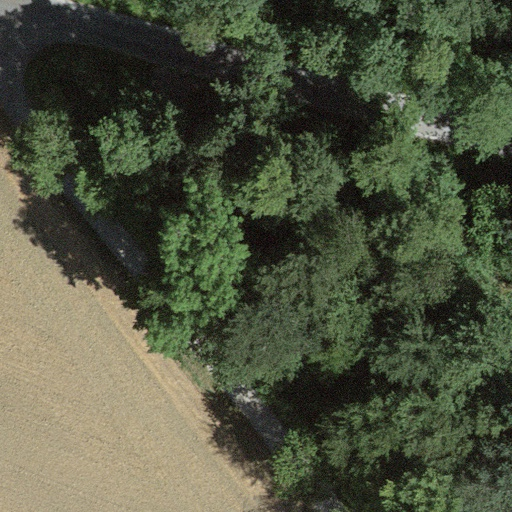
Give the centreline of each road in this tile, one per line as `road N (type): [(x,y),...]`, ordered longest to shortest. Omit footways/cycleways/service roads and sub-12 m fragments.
road 1 (track): [(0,55),(49,144),(341,511)]
road 2 (track): [(511,139),(0,1)]
